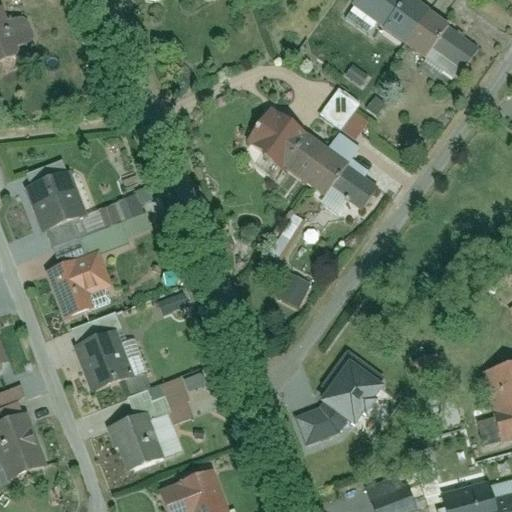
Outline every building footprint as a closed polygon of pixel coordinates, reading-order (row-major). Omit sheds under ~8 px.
[(349,0),(343,10),(397,46),(421,11),(404,0),(349,0)] [(0,9),(0,66),(26,57),(8,6),(0,9)] [(397,46),(451,82),(475,47),(421,11),(397,46)] [(341,133),(358,105),(335,91),(318,120),(341,133)] [(232,145),(287,187),(314,152),(259,110),(232,145)] [(511,116),(503,124),(511,134),(511,116)] [(338,207),(351,216),(368,194),(314,152),(287,187),(328,219),(338,207)] [(84,218),(66,172),(14,192),(31,238),(84,218)] [(33,275),(53,328),(80,318),(73,300),(101,290),(88,255),(33,275)] [(294,312),(308,287),(288,276),(274,300),(294,312)] [(65,347),(82,399),(132,382),(115,331),(65,347)] [(415,363),(423,400),(442,396),(434,359),(415,363)] [(344,367),(316,402),(319,409),(294,414),(309,455),(338,444),(349,434),(369,440),(396,402),(344,367)] [(484,450),(511,442),(511,369),(482,377),(494,422),(478,426),(484,450)] [(95,429),(112,478),(171,457),(154,408),(95,429)] [(0,423),(0,485),(42,471),(22,416),(0,423)] [(410,455),(421,495),(437,490),(426,451),(410,455)] [(146,494),(152,511),(217,511),(203,473),(146,494)] [(484,511),(483,506),(475,483),(431,497),(435,511),(484,511)] [(511,511),(511,496),(483,506),(484,511),(511,511)]
